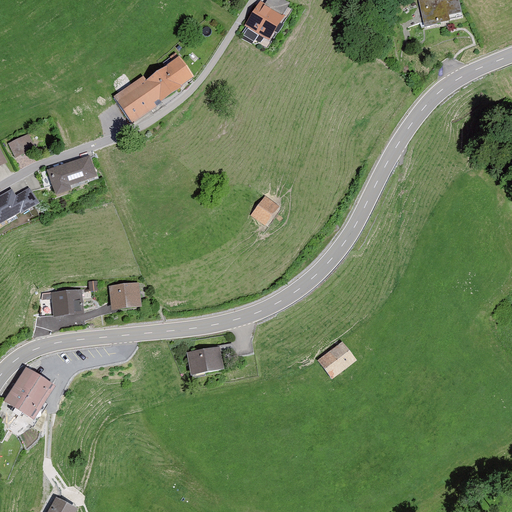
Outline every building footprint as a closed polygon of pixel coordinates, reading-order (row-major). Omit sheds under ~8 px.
[(273,0),(263,0),(242,30),(266,47),(289,11),(273,0)] [(444,0),(418,0),(421,28),(450,25),(449,19),(460,18),(459,2),(445,3),(444,0)] [(192,83),(177,60),(145,83),(142,79),(113,97),(129,125),(192,83)] [(27,137),(7,147),(14,162),(35,151),(27,137)] [(88,160),(45,175),(52,198),(96,183),(88,160)] [(16,197),(12,190),(0,197),(0,222),(21,210),(22,212),(38,202),(30,189),(16,197)] [(278,211),(265,200),(250,218),(263,229),(278,211)] [(139,288),(110,288),(110,313),(139,312),(139,288)] [(83,294),(52,295),(53,319),(84,318),(83,294)] [(354,366),(341,347),(316,363),(329,383),(354,366)] [(219,352),(188,356),(191,379),(222,376),(219,352)] [(53,391),(26,372),(3,404),(30,423),(53,391)] [(75,511),(76,511),(56,499),(47,511),(75,511)]
